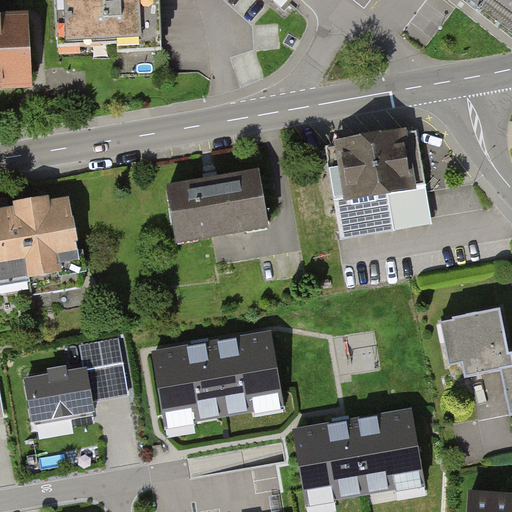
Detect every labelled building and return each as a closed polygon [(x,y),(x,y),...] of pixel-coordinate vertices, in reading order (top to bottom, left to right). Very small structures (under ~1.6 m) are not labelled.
[(56,0),(59,40),(114,37),(115,44),(156,42),(153,0),(56,0)] [(23,16),(0,17),(0,84),(26,83),(23,16)] [(412,131),(323,145),(338,245),(390,237),(384,195),(421,189),(412,131)] [(256,178),(165,190),(171,234),(262,221),(256,178)] [(67,198),(0,210),(0,274),(78,261),(67,198)] [(495,310),(433,322),(445,377),(507,365),(495,310)] [(273,325),(152,345),(167,430),(288,409),(273,325)] [(84,361),(24,372),(34,426),(94,415),(84,361)] [(511,365),(498,369),(509,425),(511,424),(511,365)] [(307,507),(431,484),(416,403),(292,426),(307,507)] [(511,511),(511,495),(466,493),(465,511),(511,511)]
